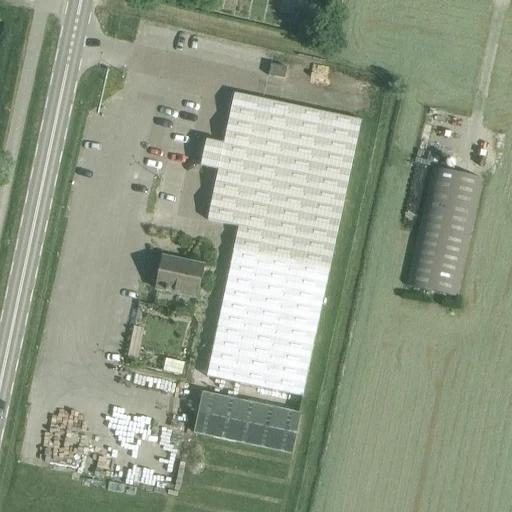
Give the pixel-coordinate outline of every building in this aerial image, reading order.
[(287,74),(288,69),(272,66),(269,78),(286,81),(287,74)] [(301,397),(360,123),(233,96),(223,146),(205,142),(199,168),(218,172),(207,222),(237,228),(205,376),(301,397)] [(406,288),(458,299),(483,180),(431,169),(406,288)] [(156,291),(198,300),(205,268),(163,259),(156,291)] [(165,360),(162,375),(182,379),(185,364),(165,360)] [(202,395),(194,435),(292,456),(301,416),(202,395)]
